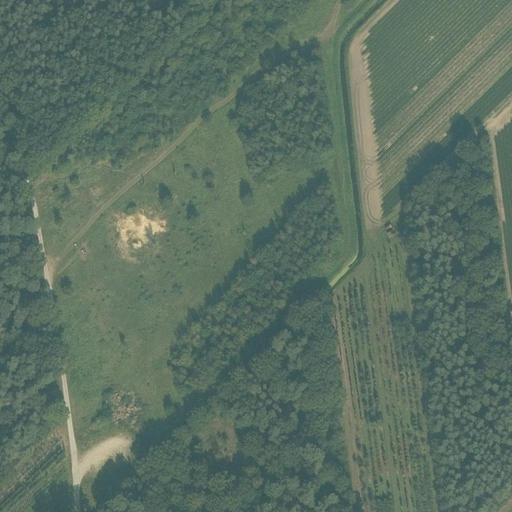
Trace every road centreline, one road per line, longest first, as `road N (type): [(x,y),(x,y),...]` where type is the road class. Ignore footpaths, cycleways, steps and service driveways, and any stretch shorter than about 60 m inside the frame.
road 1 (track): [(95,511),(346,252),(328,31)]
road 2 (track): [(45,276),(197,125),(328,31)]
road 3 (track): [(51,317),(77,511)]
road 4 (track): [(0,144),(35,209),(51,317)]
